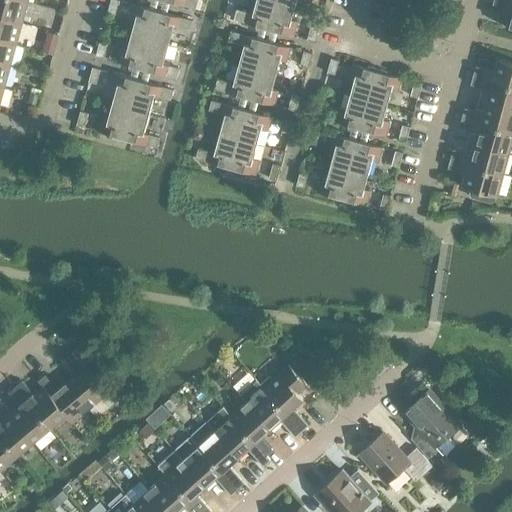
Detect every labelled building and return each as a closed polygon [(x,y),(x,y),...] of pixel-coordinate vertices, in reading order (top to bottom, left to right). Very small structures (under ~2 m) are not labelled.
[(26,2),(18,0),(0,0),(0,17),(20,23),(26,2)] [(119,0),(111,0),(108,12),(116,14),(119,0)] [(165,0),(196,8),(198,0),(165,0)] [(269,29),(277,0),(257,0),(253,14),(237,9),(234,19),(269,29)] [(291,20),(295,5),(277,0),(269,29),(293,36),(297,21),(291,20)] [(511,5),(494,1),(491,10),(510,15),(506,28),(511,29),(511,5)] [(151,40),(159,11),(134,4),(130,18),(136,20),(132,34),(151,40)] [(392,6),(388,20),(401,24),(405,9),(392,6)] [(193,20),(159,11),(151,40),(169,45),(174,26),(190,30),(193,20)] [(20,23),(0,17),(0,40),(14,44),(20,23)] [(315,42),(319,27),(312,25),(308,40),(315,42)] [(258,69),(266,40),(231,31),(229,41),(245,45),(239,64),(258,69)] [(47,32),(42,52),(53,55),(58,34),(47,32)] [(143,68),(151,40),(132,34),(128,49),(122,47),(118,62),(143,68)] [(14,44),(0,40),(0,62),(9,65),(14,44)] [(164,64),(169,45),(151,40),(143,68),(177,78),(180,68),(164,64)] [(290,47),(266,40),(258,69),(276,74),(280,60),(286,62),(290,47)] [(108,43),(100,41),(96,56),(104,58),(108,43)] [(300,65),(308,68),(312,53),(304,51),(300,65)] [(328,73),(335,75),(339,61),(332,58),(328,73)] [(476,66),(473,75),(511,86),(511,62),(498,59),(495,71),(476,66)] [(9,65),(0,62),(0,84),(3,86),(9,65)] [(250,98),(258,69),(239,64),(234,83),(218,79),(215,88),(250,98)] [(369,100),(377,71),(353,64),(349,79),(355,80),(351,95),(369,100)] [(101,69),(93,67),(89,81),(97,84),(101,69)] [(272,89),(276,74),(258,69),(250,98),(275,105),(278,91),(272,89)] [(401,78),(377,71),(369,100),(388,105),(392,91),(397,92),(401,78)] [(131,109),(139,80),(115,73),(111,87),(117,89),(113,104),(131,109)] [(511,86),(473,75),(471,85),(489,90),(486,101),(511,108),(511,86)] [(174,90),(139,80),(131,109),(150,114),(155,95),(171,99),(174,90)] [(419,98),(423,84),(415,82),(411,96),(419,98)] [(30,92),(28,102),(36,104),(38,94),(30,92)] [(289,109),(296,111),(300,97),(292,94),(289,109)] [(361,129),(369,100),(351,95),(347,109),(341,108),(337,122),(361,129)] [(239,139),(247,110),(212,100),(209,110),(226,114),(220,133),(239,139)] [(384,120),(388,105),(369,100),(361,129),(385,136),(389,121),(384,120)] [(511,108),(486,101),(483,113),(465,108),(462,117),(511,130),(511,108)] [(316,116),(323,118),(327,104),(319,102),(316,116)] [(123,138),(131,109),(113,104),(109,118),(103,117),(99,131),(123,138)] [(144,133),(150,114),(131,109),(123,138),(158,147),(161,138),(144,133)] [(271,117),(247,110),(239,139),(257,144),(261,129),(267,131),(271,117)] [(89,113),(81,111),(77,125),(85,127),(89,113)] [(511,130),(462,117),(459,127),(478,132),(475,143),(509,152),(511,153),(511,130)] [(281,135),(289,137),(293,123),(285,120),(281,135)] [(407,141),(411,127),(403,125),(399,139),(407,141)] [(196,127),(193,139),(204,142),(207,130),(196,127)] [(308,142),(316,144),(320,130),(312,128),(308,142)] [(231,167),(239,139),(220,133),(215,153),(199,148),(196,158),(231,167)] [(350,169),(358,140),(333,134),(329,148),(335,150),(331,164),(350,169)] [(253,158),(257,144),(239,139),(231,167),(255,174),(259,160),(253,158)] [(382,147),(358,140),(350,169),(368,174),(372,160),(378,162),(382,147)] [(509,152),(475,143),(472,154),(453,149),(451,159),(504,173),(509,152)] [(400,167),(403,153),(396,151),(392,165),(400,167)] [(504,173),(451,159),(448,168),(466,173),(463,185),(471,188),(470,193),(472,197),(491,202),(495,200),(496,195),(498,195),(504,173)] [(269,178),(277,180),(281,166),(273,164),(269,178)] [(342,198),(350,169),(331,164),(327,179),(321,177),(317,191),(342,198)] [(364,189),(368,174),(350,169),(342,198),(366,205),(370,191),(364,189)] [(296,186),(304,188),(308,173),(300,171),(296,186)] [(387,211),(391,197),(384,194),(380,209),(387,211)] [(80,346),(72,352),(83,365),(91,359),(80,346)] [(76,373),(66,381),(89,408),(107,394),(104,391),(107,388),(101,381),(98,383),(83,365),(72,352),(64,359),(76,373)] [(303,399),(298,393),(307,385),(289,364),(272,379),(269,376),(261,384),(260,384),(302,431),(309,425),(293,408),(303,399)] [(89,408),(66,381),(57,389),(45,375),(38,381),(43,387),(44,387),(66,414),(66,415),(72,423),(89,408)] [(260,384),(261,384),(255,378),(239,393),(247,402),(271,428),(280,420),(295,437),(302,431),(260,384)] [(44,387),(43,387),(34,395),(22,381),(15,387),(50,428),(66,415),(66,414),(44,387)] [(50,428),(15,387),(9,392),(20,406),(10,414),(33,442),(50,428)] [(455,444),(445,433),(458,422),(430,390),(405,413),(421,430),(412,438),(429,458),(438,450),(443,455),(455,444)] [(169,398),(164,403),(172,411),(177,407),(169,398)] [(261,436),(271,428),(247,402),(231,416),(267,456),(273,450),(261,436)] [(163,404),(147,419),(155,429),(172,414),(163,404)] [(223,407),(207,421),(239,457),(248,449),(260,462),(262,464),(268,458),(267,456),(231,416),(223,407)] [(33,442),(10,414),(1,422),(0,421),(0,435),(17,456),(33,442)] [(238,457),(207,421),(191,436),(238,489),(245,482),(229,465),(238,457)] [(149,423),(140,431),(145,438),(155,431),(149,423)] [(405,457),(383,432),(360,452),(387,482),(403,467),(416,481),(433,466),(416,447),(405,457)] [(0,469),(17,456),(0,435),(0,469)] [(238,489),(191,436),(174,450),(206,486),(215,478),(231,495),(238,489)] [(114,448),(108,454),(113,460),(119,454),(114,448)] [(197,494),(206,486),(174,450),(158,465),(166,474),(200,511),(211,511),(212,511),(197,494)] [(105,455),(98,461),(107,470),(114,465),(105,455)] [(440,459),(435,464),(442,473),(448,468),(440,459)] [(342,470),(316,494),(331,511),(360,511),(371,503),(370,501),(379,493),(358,469),(357,470),(349,477),(342,470)] [(200,511),(166,474),(150,488),(171,511),(177,511),(187,503),(190,506),(186,510),(188,511),(200,511)] [(440,474),(433,480),(440,489),(448,483),(440,474)] [(141,480),(126,493),(142,511),(171,511),(150,488),(149,489),(141,480)] [(68,483),(63,488),(67,492),(72,487),(68,483)] [(63,490),(49,503),(55,510),(69,497),(63,490)] [(113,511),(142,511),(126,493),(110,508),(113,511)]
